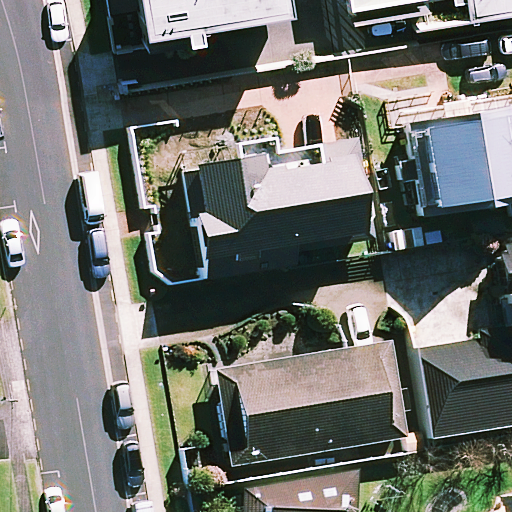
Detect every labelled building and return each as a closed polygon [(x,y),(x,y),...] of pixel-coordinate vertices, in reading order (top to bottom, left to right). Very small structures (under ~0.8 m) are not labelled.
[(140,0),(148,39),(199,29),(196,16),(282,0),(140,0)] [(511,0),(348,0),(352,18),(415,7),(419,26),(511,10),(511,0)] [(511,223),(511,108),(411,121),(422,210),(508,200),(511,223)] [(354,141),(339,143),(274,153),(272,137),(226,144),(228,159),(182,166),(195,258),(352,236),(349,212),(364,210),(354,141)] [(511,246),(490,249),(504,336),(411,351),(424,438),(511,424),(511,246)] [(395,439),(380,343),(211,369),(226,465),(395,439)] [(350,511),(352,477),(238,486),(237,511),(350,511)]
